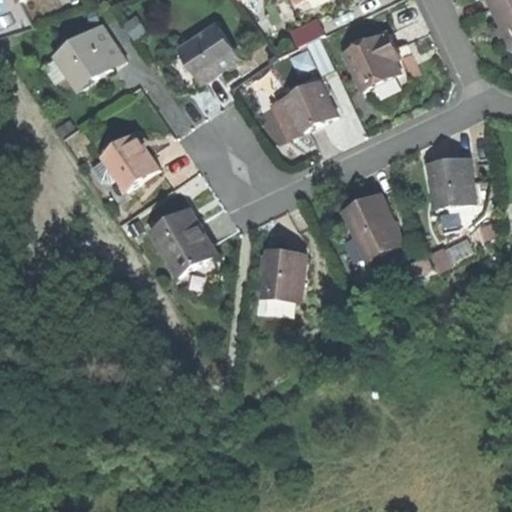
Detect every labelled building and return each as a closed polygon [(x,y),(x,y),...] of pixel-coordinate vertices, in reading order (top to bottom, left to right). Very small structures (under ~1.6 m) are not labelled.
[(511,0),(489,0),(502,24),(511,45),(511,0)] [(294,30),(300,45),(328,35),(322,19),(294,30)] [(60,60),(84,96),(102,83),(100,79),(107,74),(110,78),(117,73),(113,68),(125,60),(129,65),(130,64),(106,29),(60,60)] [(183,55),(205,87),(218,78),(243,61),(221,29),(183,55)] [(348,57),(366,95),(405,77),(398,64),(394,55),(400,53),(392,37),(348,57)] [(401,57),(400,53),(394,55),(398,64),(404,62),(401,57)] [(117,73),(129,65),(125,60),(113,68),(117,73)] [(106,81),(110,78),(107,74),(100,79),(102,83),(106,81)] [(291,102),(306,136),(324,128),(341,121),(325,86),(291,102)] [(290,144),(306,136),(291,102),(274,109),(290,144)] [(139,138),(107,160),(109,163),(120,180),(131,196),(163,174),(156,163),(139,138)] [(115,183),(120,180),(109,163),(97,171),(106,184),(115,183)] [(454,165),(434,168),(440,213),(479,208),(474,163),(454,165)] [(372,264),(408,248),(386,202),(367,211),(350,219),(372,264)] [(157,236),(184,282),(206,269),(205,267),(220,259),(220,260),(223,259),(210,237),(200,219),(178,232),(174,226),(157,236)] [(291,258),(273,256),(268,302),(306,306),(311,260),(291,258)] [(404,273),(409,284),(437,271),(431,260),(404,273)]
